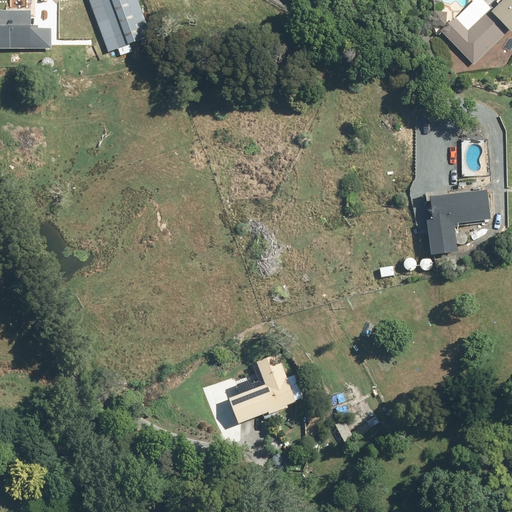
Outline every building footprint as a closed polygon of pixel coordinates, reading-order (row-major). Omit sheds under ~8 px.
[(137,0),(86,0),(104,52),(150,36),(137,0)] [(511,0),(496,0),(491,6),(484,0),(471,0),(440,31),(472,62),(511,21),(511,0)] [(0,49),(50,49),(50,25),(29,26),(29,9),(0,9),(0,49)] [(100,66),(90,43),(63,55),(61,50),(50,55),(59,74),(69,69),(73,78),(100,66)] [(486,216),(481,186),(425,194),(429,218),(421,219),(427,256),(460,251),(455,221),(486,216)] [(298,402),(277,350),(251,360),(262,385),(225,400),(236,427),(298,402)]
